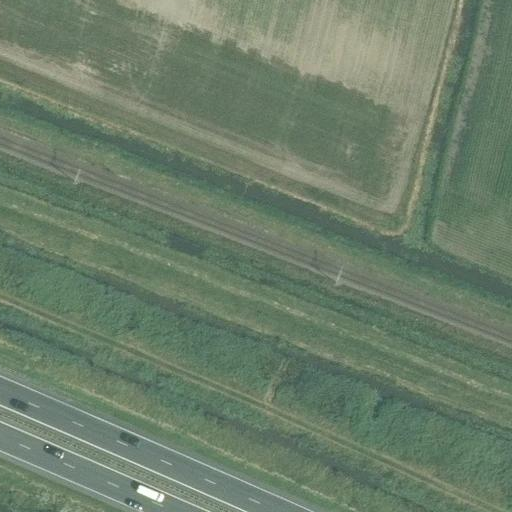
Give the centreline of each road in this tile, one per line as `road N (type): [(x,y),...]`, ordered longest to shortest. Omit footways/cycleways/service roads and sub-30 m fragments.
road 1 (track): [(0,290),(496,511)]
road 2 (trunk): [(277,511),(0,392)]
road 3 (trunk): [(0,437),(170,511)]
